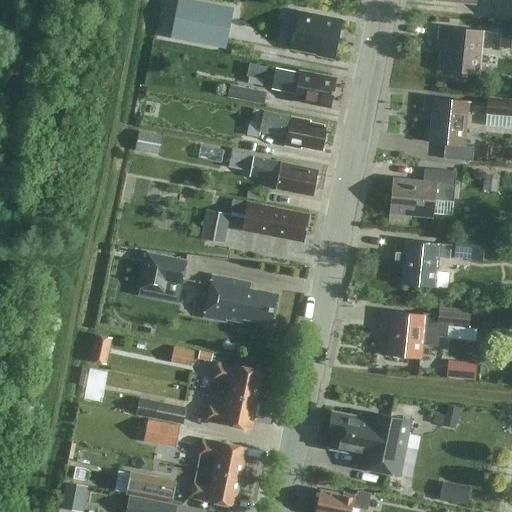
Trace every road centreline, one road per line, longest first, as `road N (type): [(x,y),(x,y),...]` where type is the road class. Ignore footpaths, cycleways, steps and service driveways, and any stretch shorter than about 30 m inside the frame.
road 1 (residential): [(280,511),(381,0)]
road 2 (track): [(307,380),(511,404)]
